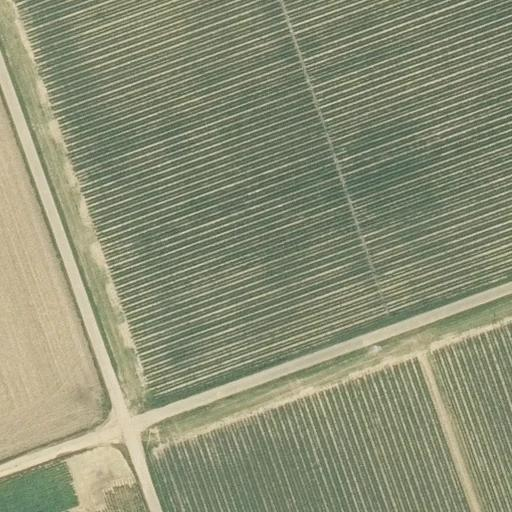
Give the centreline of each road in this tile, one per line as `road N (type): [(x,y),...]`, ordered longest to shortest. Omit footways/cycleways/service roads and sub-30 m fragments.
road 1 (track): [(0,480),(511,297)]
road 2 (track): [(0,42),(163,511)]
